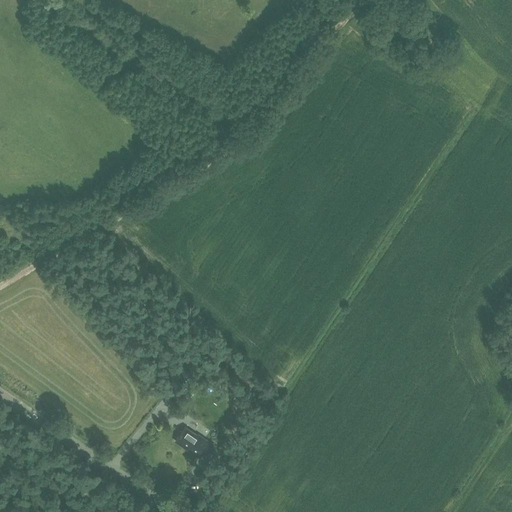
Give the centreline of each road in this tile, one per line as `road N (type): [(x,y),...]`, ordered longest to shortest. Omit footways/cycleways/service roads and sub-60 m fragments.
road 1 (track): [(367,0),(345,17),(283,108),(0,284)]
road 2 (unclassified): [(174,511),(0,393)]
